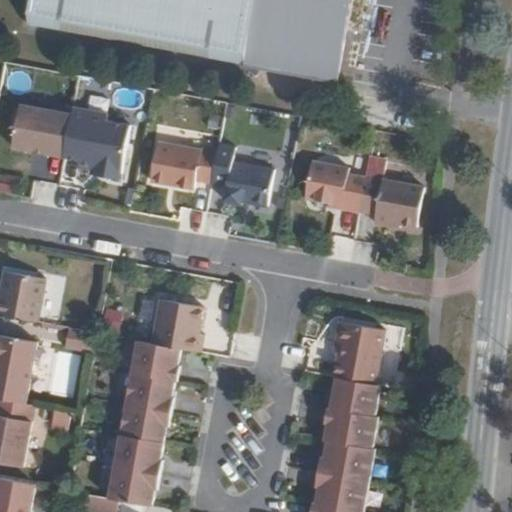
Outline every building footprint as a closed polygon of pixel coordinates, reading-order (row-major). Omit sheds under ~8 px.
[(36,0),(31,28),(87,38),(339,85),(341,73),(354,0),(36,0)] [(73,111),(22,98),(12,140),(63,152),(73,111)] [(73,111),(63,152),(78,155),(76,162),(87,165),(100,168),(99,172),(118,177),(131,124),(106,118),(108,111),(75,103),(73,111)] [(196,178),(212,181),(219,151),(160,138),(151,177),(194,187),(196,178)] [(242,146),(221,142),(219,151),(212,181),(212,182),(227,186),(224,199),(242,203),(242,201),(267,207),(275,170),(239,162),(242,146)] [(358,212),(366,179),(349,175),(351,169),(315,160),(306,196),(335,203),(334,206),(358,212)] [(427,184),(386,174),(373,225),(388,228),(389,225),(399,227),(415,231),(427,184)] [(9,274),(0,318),(41,325),(49,282),(9,274)] [(179,342),(199,346),(202,329),(198,327),(203,300),(160,292),(151,336),(179,342)] [(342,358),(338,381),(340,381),(379,390),(390,336),(344,325),(340,346),(344,347),(342,358)] [(101,337),(71,331),(68,350),(97,356),(101,337)] [(136,333),(105,485),(148,494),(152,477),(154,478),(160,448),(158,448),(165,415),(167,415),(172,390),(170,390),(173,373),(175,374),(178,359),(176,358),(179,342),(151,336),(136,333)] [(0,398),(27,404),(39,343),(0,335),(0,398)] [(363,511),(375,456),(372,455),(379,425),(375,424),(383,390),(379,390),(340,381),(333,411),(330,410),(327,425),(330,426),(326,443),(329,443),(326,459),(323,458),(317,487),(320,487),(317,503),(314,503),(312,511),(363,511)] [(0,462),(25,467),(36,407),(0,399),(0,462)] [(30,511),(35,485),(0,478),(0,511),(30,511)] [(120,511),(122,499),(92,495),(90,511),(120,511)]
